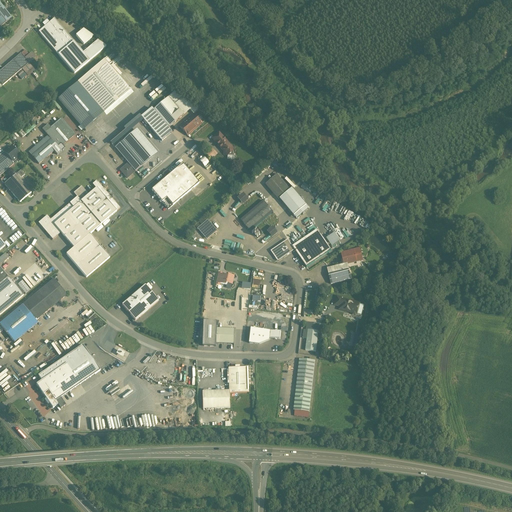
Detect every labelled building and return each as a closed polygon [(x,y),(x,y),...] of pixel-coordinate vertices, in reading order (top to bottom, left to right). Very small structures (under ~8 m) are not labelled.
[(0,3),(0,25),(1,27),(9,20),(4,13),(5,13),(3,10),(4,9),(0,3)] [(83,53),(54,19),(49,23),(47,23),(45,25),(45,26),(39,32),(74,74),(106,47),(98,41),(83,53)] [(84,45),(95,37),(88,27),(77,35),(84,45)] [(21,54),(0,71),(0,82),(0,83),(2,86),(29,63),(21,54)] [(104,114),(130,91),(104,60),(58,99),(84,130),(104,114)] [(185,103),(175,92),(173,94),(188,111),(192,108),(187,102),(185,103)] [(188,111),(173,94),(153,111),(151,109),(141,117),(161,142),(172,133),(168,128),(188,111)] [(201,125),(192,115),(179,126),(184,132),(187,130),(190,134),(196,129),(201,125)] [(60,119),(50,128),(48,125),(42,130),(48,136),(58,148),(73,135),(61,120),(60,119)] [(228,144),(219,133),(212,139),(221,149),(228,144)] [(48,136),(28,153),(39,165),(58,148),(48,136)] [(127,179),(144,165),(124,141),(115,148),(128,163),(120,170),(120,171),(127,179)] [(228,145),(228,144),(221,149),(222,150),(224,152),(223,155),(224,156),(227,156),(228,155),(232,155),(232,148),(231,147),(230,147),(228,145)] [(19,156),(11,147),(4,153),(12,162),(19,156)] [(215,148),(209,153),(213,159),(219,154),(215,148)] [(3,153),(0,155),(0,176),(14,165),(12,162),(4,153),(3,153)] [(182,164),(152,190),(160,200),(159,201),(161,203),(162,203),(168,210),(199,184),(182,164)] [(31,193),(16,175),(4,184),(20,203),(31,193)] [(290,191),(277,176),(266,185),(278,200),(280,199),(290,191)] [(50,220),(61,233),(74,248),(90,235),(120,209),(96,181),(92,184),(96,189),(88,195),(81,187),(73,193),(80,202),(74,208),(70,204),(50,220)] [(309,209),(292,189),(280,199),(296,219),(309,209)] [(244,194),(238,199),(243,204),(248,200),(244,194)] [(264,201),(241,221),(250,232),(273,213),(264,201)] [(61,233),(50,220),(47,216),(38,223),(52,240),(61,233)] [(216,231),(208,221),(199,229),(207,239),(216,231)] [(273,227),(268,231),(273,237),(278,232),(273,227)] [(258,229),(252,234),(257,240),(263,235),(258,229)] [(320,234),(295,251),(307,268),(331,251),(320,234)] [(90,235),(74,248),(66,255),(86,278),(110,258),(90,235)] [(287,239),(271,250),(278,261),(295,250),(287,239)] [(360,249),(344,253),(345,256),(344,257),(344,259),(343,260),(344,265),(347,264),(360,261),(359,256),(361,256),(360,249)] [(5,254),(0,258),(0,265),(9,258),(5,254)] [(344,265),(327,269),(331,285),(351,280),(347,264),(344,265)] [(0,284),(8,278),(0,267),(0,284)] [(222,273),(218,272),(215,285),(220,286),(221,284),(227,285),(228,284),(233,285),(235,276),(230,275),(229,276),(222,274),(222,273)] [(8,278),(0,284),(0,314),(23,296),(12,282),(8,278)] [(53,280),(22,306),(35,321),(66,296),(53,280)] [(145,285),(122,305),(135,321),(158,301),(145,285)] [(262,302),(263,296),(256,295),(254,305),(259,306),(260,302),(262,302)] [(343,298),(336,297),(334,305),(340,307),(342,299),(343,299),(343,298)] [(343,299),(342,299),(340,307),(339,310),(352,313),(353,314),(355,315),(356,314),(357,314),(359,304),(343,299)] [(22,306),(0,324),(0,325),(14,343),(34,327),(36,325),(37,324),(35,321),(22,306)] [(323,325),(307,323),(306,330),(304,330),(303,338),(307,339),(305,351),(316,352),(318,332),(322,333),(323,325)] [(234,329),(204,328),(203,343),(234,344),(234,329)] [(271,331),(251,329),(249,344),(259,345),(270,340),(270,338),(271,331)] [(281,332),(271,331),(270,338),(280,340),(281,332)] [(83,345),(38,376),(41,381),(36,385),(46,399),(44,400),(48,405),(49,404),(53,408),(58,405),(61,409),(66,406),(61,398),(100,371),(83,345)] [(315,361),(299,359),(293,410),(295,410),(309,411),(315,361)] [(240,368),(239,367),(236,367),(236,368),(229,368),(229,391),(230,393),(249,393),(249,390),(248,390),(247,368),(240,368)] [(229,391),(202,392),(203,409),(230,408),(230,393),(229,391)]
